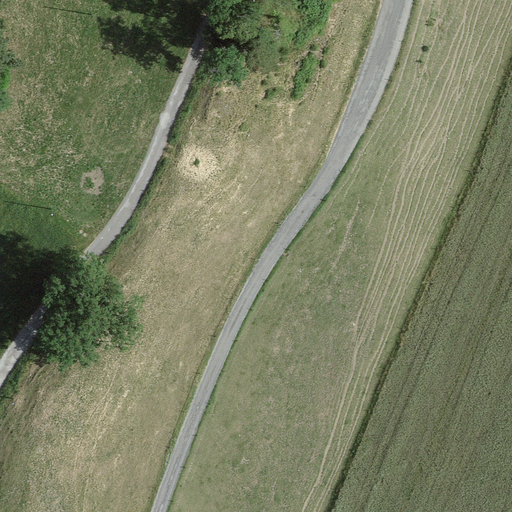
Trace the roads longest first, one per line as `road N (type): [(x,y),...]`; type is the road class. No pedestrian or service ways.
road 1 (unclassified): [(161,511),(230,333),(338,158),(399,0)]
road 2 (track): [(0,378),(113,228),(151,158),(211,0)]
